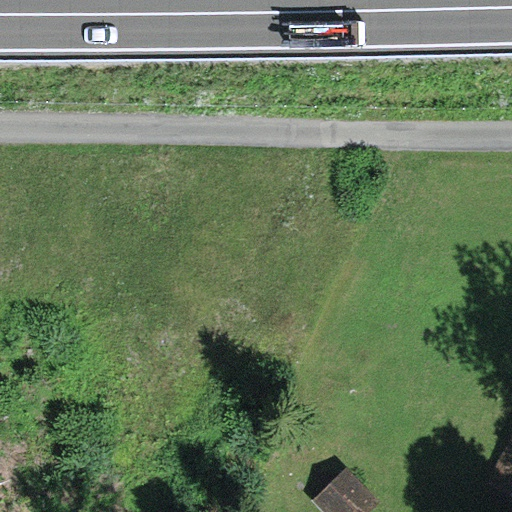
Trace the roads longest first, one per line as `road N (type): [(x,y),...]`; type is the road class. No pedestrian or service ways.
road 1 (track): [(511,132),(0,124)]
road 2 (trunk): [(0,16),(511,9)]
